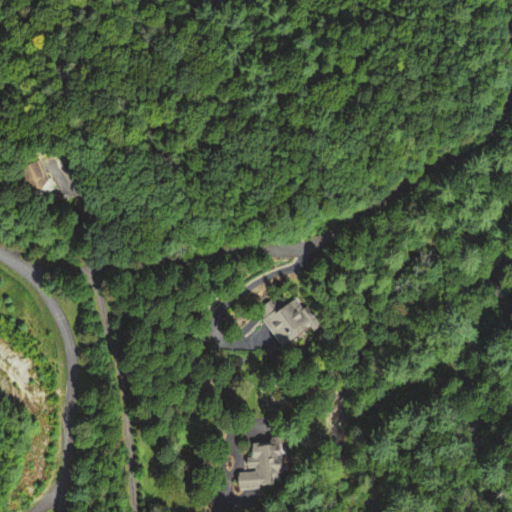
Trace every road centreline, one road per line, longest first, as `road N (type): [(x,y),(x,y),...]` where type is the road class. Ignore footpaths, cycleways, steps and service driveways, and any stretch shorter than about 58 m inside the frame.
road 1 (residential): [(29,273),(309,245),(470,147),(501,121),(511,95)]
road 2 (residential): [(93,270),(123,381),(134,511)]
road 3 (residential): [(29,273),(68,339),(64,492)]
